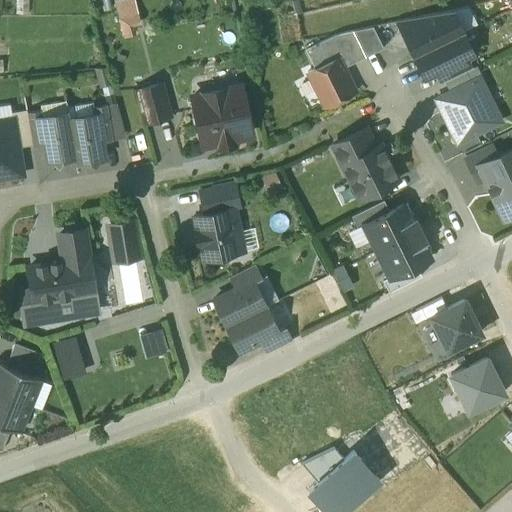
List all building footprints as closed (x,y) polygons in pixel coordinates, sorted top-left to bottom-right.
[(112,0),(123,36),(141,31),(131,0),(112,0)] [(272,0),(280,43),(298,40),(290,0),(272,0)] [(444,0),(440,0),(424,3),(426,12),(446,8),(444,0)] [(451,9),(397,21),(413,55),(462,31),(451,9)] [(383,48),(372,26),(352,30),(365,56),(383,48)] [(343,67),(365,56),(352,30),(338,34),(304,50),(314,69),(338,56),(343,67)] [(462,31),(413,55),(424,77),(435,71),(465,57),(472,53),(462,31)] [(314,69),(307,72),(324,106),(355,91),(343,67),(338,56),(314,69)] [(465,57),(435,71),(440,82),(444,81),(471,67),(465,57)] [(471,67),(444,81),(449,91),(478,77),(481,75),(476,65),(471,67)] [(110,84),(106,67),(97,67),(102,86),(110,84)] [(449,91),(435,98),(456,142),(500,120),(478,77),(449,91)] [(161,83),(136,90),(145,122),(170,116),(161,83)] [(240,85),(191,96),(195,111),(192,116),(193,122),(197,125),(201,144),(217,140),(218,146),(234,143),(233,137),(250,133),(240,85)] [(93,102),(66,106),(67,112),(68,118),(94,114),(93,107),(93,106),(93,102)] [(93,106),(93,107),(94,114),(95,114),(100,142),(101,142),(112,140),(106,104),(93,106)] [(40,109),(27,112),(32,145),(33,147),(45,145),(40,117),(42,117),(40,109)] [(19,148),(32,145),(27,112),(26,110),(12,112),(14,118),(19,148)] [(42,117),(40,117),(45,145),(47,160),(52,160),(58,164),(62,158),(74,156),(75,156),(68,118),(67,112),(42,117)] [(94,114),(68,118),(75,156),(74,156),(75,162),(88,160),(94,164),(98,158),(103,157),(101,142),(100,142),(95,114),(94,114)] [(437,116),(428,120),(436,140),(445,136),(437,116)] [(19,148),(14,118),(0,120),(0,178),(23,175),(19,148)] [(365,128),(333,144),(342,163),(374,146),(365,128)] [(374,146),(342,163),(359,198),(396,180),(379,144),(374,146)] [(491,146),(465,158),(477,182),(484,178),(477,164),(495,155),(491,146)] [(511,147),(495,155),(477,164),(484,178),(493,197),(497,195),(507,216),(511,213),(511,147)] [(234,183),(199,190),(204,214),(233,207),(234,208),(239,207),(234,183)] [(383,200),(351,216),(357,228),(364,224),(363,223),(388,211),(383,200)] [(388,211),(363,223),(364,224),(377,250),(421,229),(415,217),(409,215),(403,204),(388,211)] [(204,214),(194,216),(197,230),(195,230),(198,245),(200,244),(203,259),(237,252),(233,232),(238,230),(234,208),(233,207),(204,214)] [(104,220),(111,260),(142,255),(135,214),(104,220)] [(421,229),(377,250),(389,277),(390,278),(415,265),(430,258),(424,247),(426,240),(421,229)] [(63,261),(28,267),(32,289),(34,300),(93,290),(96,285),(95,278),(90,275),(82,230),(59,233),(63,261)] [(254,264),(229,276),(235,288),(252,280),(253,281),(260,278),(254,265),(254,264)] [(415,265),(390,278),(389,277),(383,280),(388,292),(421,276),(415,265)] [(235,288),(213,299),(226,325),(265,306),(253,281),(252,280),(235,288)] [(20,291),(25,322),(95,311),(93,290),(34,300),(32,289),(20,291)] [(430,316),(446,308),(441,298),(409,313),(414,324),(430,316)] [(430,316),(446,349),(480,333),(464,300),(446,308),(430,316)] [(265,306),(226,325),(239,351),(260,340),(278,332),(277,330),(265,306)] [(278,332),(260,340),(266,352),(291,340),(284,326),(277,330),(278,332)] [(52,339),(58,377),(80,374),(74,336),(52,339)] [(40,352),(14,342),(5,364),(31,375),(40,352)] [(468,411),(504,393),(486,358),(451,375),(468,411)] [(5,364),(0,362),(0,393),(30,405),(39,380),(40,380),(40,378),(31,375),(5,364)] [(30,405),(0,393),(0,424),(10,428),(19,432),(20,430),(30,405)] [(10,428),(0,424),(0,449),(1,450),(10,428)] [(300,463),(317,483),(343,460),(333,448),(300,463)] [(317,483),(308,491),(326,511),(340,511),(378,480),(354,451),(343,460),(317,483)]
